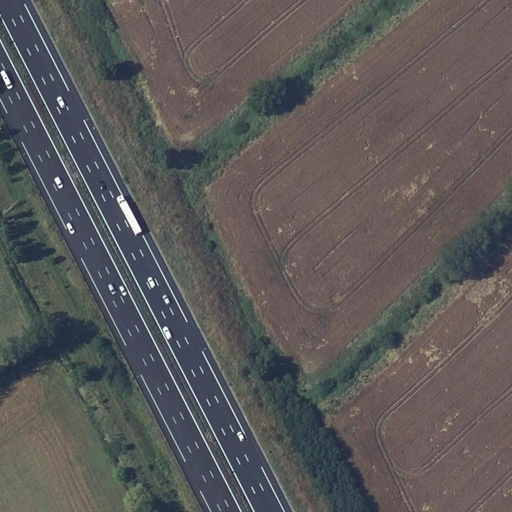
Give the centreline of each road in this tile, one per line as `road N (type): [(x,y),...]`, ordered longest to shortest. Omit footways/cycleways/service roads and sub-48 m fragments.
road 1 (motorway): [(270,511),(7,0)]
road 2 (motorway): [(0,70),(225,511)]
